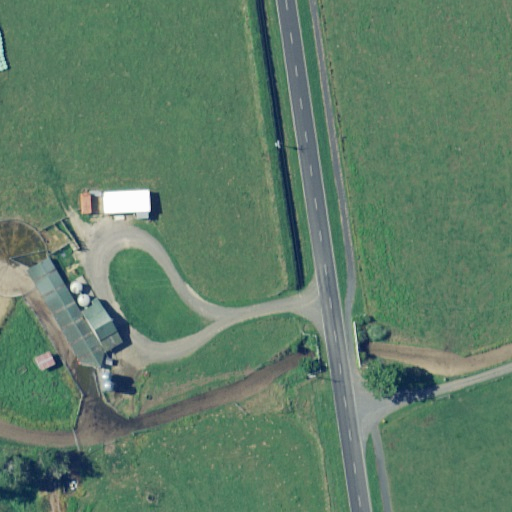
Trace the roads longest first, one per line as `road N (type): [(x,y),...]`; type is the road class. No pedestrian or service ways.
road 1 (tertiary): [(361,511),(286,0)]
road 2 (track): [(347,419),(511,366)]
